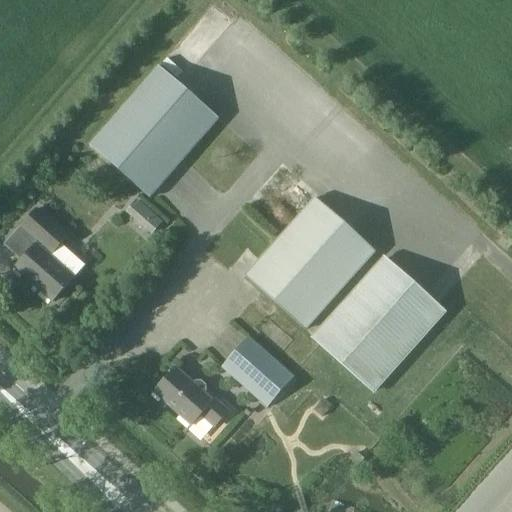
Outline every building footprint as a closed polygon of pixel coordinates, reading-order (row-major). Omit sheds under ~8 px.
[(151,198),(219,119),(158,67),(90,145),(151,198)] [(133,215),(124,225),(147,243),(166,219),(138,196),(127,210),(133,215)] [(315,199),(246,276),(306,330),(375,253),(315,199)] [(16,268),(54,302),(75,277),(51,256),(68,237),(36,209),(6,244),(23,259),(16,268)] [(376,390),(444,313),(383,259),(315,336),(376,390)] [(249,338),(222,368),(242,385),(248,379),(273,401),(293,378),(249,338)] [(202,415),(214,426),(218,425),(229,413),(228,410),(215,398),(213,400),(204,392),(207,389),(207,384),(202,380),(196,380),(194,383),(175,366),(153,391),(193,426),(202,415)]
